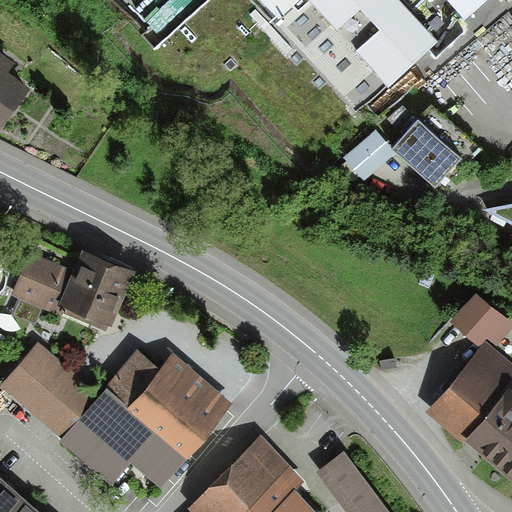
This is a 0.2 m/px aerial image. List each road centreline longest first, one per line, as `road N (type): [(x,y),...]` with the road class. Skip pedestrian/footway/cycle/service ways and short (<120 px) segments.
road 1 (secondary): [(0,171),(173,254),(316,352)]
road 2 (residential): [(316,352),(168,511)]
road 3 (secondary): [(316,352),(386,421),(457,511)]
